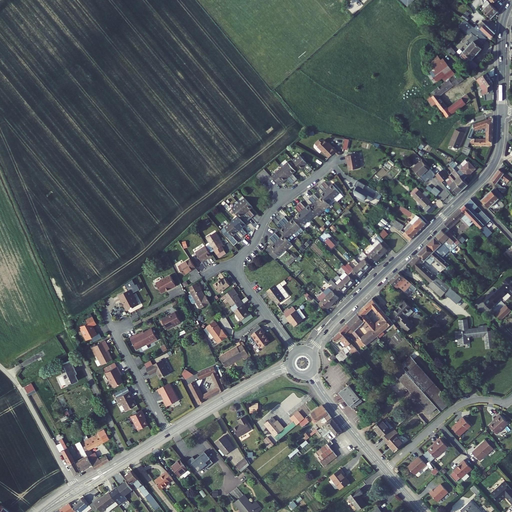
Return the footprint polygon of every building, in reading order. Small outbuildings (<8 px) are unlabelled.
[(494,6),(488,0),(479,0),(481,2),(478,4),(487,13),(494,6)] [(491,27),(478,15),(474,20),(473,19),(470,22),(472,23),(482,31),(483,30),(487,33),(491,27)] [(470,22),(464,17),(459,23),(466,30),(472,23),(470,22)] [(469,35),(457,50),(464,57),(468,53),(469,54),(479,43),(469,35)] [(446,49),(452,55),(455,51),(449,45),(446,49)] [(452,71),(439,54),(427,63),(439,80),(452,71)] [(455,68),(452,71),(439,80),(428,88),(431,92),(426,95),(425,94),(422,96),(423,98),(427,104),(431,101),(445,118),(455,111),(457,112),(470,102),(466,97),(468,96),(463,90),(458,94),(459,95),(444,107),(434,94),(452,80),(453,81),(461,76),(455,68)] [(489,78),(482,69),(473,76),(477,82),(482,78),(485,82),(485,88),(489,88),(489,78)] [(480,86),(485,82),(482,78),(477,82),(480,86)] [(481,130),(487,130),(488,113),(467,122),(469,126),(481,121),(481,130)] [(459,129),(449,126),(444,142),(454,145),(459,129)] [(469,135),(466,134),(466,137),(469,138),(469,140),(487,140),(487,130),(481,130),(481,134),(469,133),(469,135)] [(330,146),(327,143),(321,137),(318,139),(316,137),(312,140),(311,144),(317,152),(320,150),(325,156),(334,148),(331,145),(330,146)] [(469,155),(470,148),(464,147),(462,153),(469,155)] [(353,153),(342,155),(343,161),(344,160),(345,163),(344,164),(345,169),(356,167),(353,153)] [(309,172),(312,169),(299,155),(296,157),(297,158),(294,161),(300,168),(303,165),(304,167),(309,172)] [(461,163),(454,169),(461,176),(473,165),(467,158),(466,158),(463,156),(459,160),(461,163)] [(419,158),(417,160),(423,165),(425,167),(426,166),(426,165),(419,158)] [(434,158),(426,165),(426,166),(428,167),(435,160),(434,158)] [(390,160),(384,166),(388,170),(394,163),(390,160)] [(423,165),(417,160),(410,167),(418,174),(425,167),(423,165)] [(282,167),(294,181),(297,178),(292,173),(291,172),(295,169),(288,161),(284,164),(285,165),(282,167)] [(436,165),(430,170),(438,178),(441,176),(454,191),(459,186),(446,171),(444,173),(436,165)] [(379,179),(388,170),(383,166),(375,174),(379,179)] [(454,169),(452,166),(446,171),(459,186),(465,180),(461,176),(454,169)] [(291,183),(294,181),(282,167),(279,170),(279,169),(271,175),(281,186),(284,183),(283,181),(282,180),(285,177),(287,178),(291,183)] [(500,169),(493,180),(498,183),(501,178),(508,183),(511,177),(500,169)] [(324,180),(321,182),(333,196),(334,197),(336,199),(340,195),(341,196),(343,194),(333,183),(330,186),(329,185),(324,180)] [(364,184),(356,180),(354,185),(356,186),(353,191),(354,194),(363,200),(365,197),(371,200),(374,194),(362,187),(364,184)] [(333,196),(321,182),(319,185),(323,190),(324,191),(321,194),(322,195),(323,196),(328,202),(331,199),(330,198),(333,196)] [(480,197),(487,205),(495,198),(501,204),(503,202),(497,196),(499,194),(492,186),(480,197)] [(434,187),(431,192),(437,196),(440,190),(434,187)] [(416,188),(410,193),(422,205),(420,206),(423,209),(429,203),(426,200),(427,199),(416,188)] [(315,192),(312,195),(324,209),(327,207),(326,206),(329,203),(328,202),(323,196),(320,199),(319,198),(315,192)] [(324,209),(312,195),(309,197),(313,203),(314,204),(311,207),(316,213),(317,213),(317,214),(320,211),(321,212),(324,209)] [(238,205),(250,218),(253,216),(248,210),(247,209),(251,206),(244,198),(240,202),(241,202),(238,205)] [(473,198),(467,204),(474,211),(480,205),(473,198)] [(301,201),(298,204),(311,219),(314,216),(313,215),(316,213),(311,207),(311,206),(310,205),(306,208),(305,207),(301,201)] [(311,219),(298,204),(295,206),(300,212),(301,213),(297,216),(298,217),(295,220),(301,227),(304,224),(304,223),(307,220),(308,221),(311,219)] [(474,211),(467,204),(463,207),(468,212),(468,213),(476,222),(479,224),(479,223),(483,227),(486,224),(474,211)] [(250,218),(238,205),(235,207),(231,210),(237,217),(238,218),(242,214),(243,216),(248,221),(250,218)] [(447,223),(452,227),(456,223),(460,227),(462,227),(466,231),(476,222),(468,213),(468,212),(463,207),(447,223)] [(416,229),(409,222),(406,219),(405,219),(401,218),(396,215),(393,220),(403,229),(401,231),(407,238),(416,229)] [(409,222),(416,229),(424,221),(418,215),(417,215),(409,222)] [(231,223),(243,236),(246,234),(241,229),(240,227),(244,224),(239,219),(238,218),(237,217),(233,220),(234,220),(231,223)] [(295,233),(282,218),(279,221),(284,226),(285,227),(281,231),(285,235),(286,236),(287,238),(291,235),(292,236),(295,233)] [(240,239),(243,236),(231,223),(228,226),(227,225),(220,231),(226,237),(229,234),(231,236),(234,233),(236,234),(240,239)] [(443,223),(440,226),(453,239),(456,236),(443,223)] [(453,239),(440,226),(434,234),(441,241),(446,246),(450,242),(451,243),(453,241),(452,240),(453,239)] [(384,229),(379,234),(383,239),(389,234),(384,229)] [(223,246),(214,233),(205,239),(208,243),(205,245),(205,246),(209,252),(210,253),(213,251),(216,255),(222,251),(220,248),(223,246)] [(273,235),(286,250),(289,248),(288,247),(292,244),(288,239),(287,238),(286,236),(282,239),(281,238),(276,233),(273,235)] [(286,250),(273,235),(270,238),(275,243),(276,244),(272,247),(271,246),(268,249),(276,259),(279,256),(279,255),(282,252),(283,253),(286,250)] [(433,235),(426,242),(433,249),(439,243),(447,250),(449,248),(446,246),(441,241),(440,241),(433,235)] [(382,240),(375,247),(382,254),(387,249),(386,248),(388,246),(382,240)] [(417,250),(425,258),(431,251),(445,264),(447,262),(433,249),(426,242),(425,242),(417,250)] [(212,257),(205,247),(195,254),(201,262),(207,258),(208,260),(212,257)] [(368,255),(373,260),(375,258),(377,260),(382,254),(375,247),(368,255)] [(417,250),(414,254),(422,261),(425,258),(417,250)] [(414,254),(408,259),(430,279),(438,271),(435,269),(433,271),(422,261),(414,254)] [(360,263),(367,270),(372,264),(371,263),(373,260),(368,255),(360,263)] [(184,276),(195,269),(190,260),(178,268),(184,276)] [(360,263),(351,271),(356,276),(359,274),(360,276),(367,270),(360,263)] [(345,270),(340,275),(343,279),(350,286),(356,280),(354,278),(356,276),(351,271),(349,274),(345,270)] [(388,279),(397,286),(404,278),(410,283),(412,282),(398,270),(388,279)] [(438,271),(430,279),(428,282),(440,294),(444,289),(450,284),(439,274),(440,273),(438,271)] [(176,288),(171,277),(157,284),(161,294),(166,292),(166,291),(169,290),(170,290),(170,291),(176,288)] [(228,286),(223,279),(220,281),(220,280),(212,285),(216,292),(224,287),(225,288),(228,286)] [(343,279),(335,287),(340,292),(343,289),(345,291),(350,286),(343,279)] [(492,307),(495,311),(511,294),(511,280),(510,279),(484,303),(490,310),(492,307)] [(463,295),(450,284),(444,289),(457,301),(463,295)] [(195,285),(189,288),(191,292),(190,293),(200,309),(210,303),(206,297),(204,298),(198,288),(197,288),(195,285)] [(275,286),(274,285),(271,288),(282,301),(285,299),(288,296),(288,295),(282,287),(278,290),(275,286)] [(327,295),(334,302),(340,295),(339,294),(340,292),(335,287),(327,295)] [(277,305),(282,301),(271,288),(266,292),(269,294),(267,295),(272,301),(273,300),(277,305)] [(138,305),(130,290),(119,295),(123,303),(125,306),(127,311),(138,305)] [(244,305),(232,290),(223,297),(232,308),(231,309),(234,313),(244,305)] [(319,303),(324,308),(328,305),(329,306),(334,302),(327,295),(319,303)] [(367,309),(375,301),(371,296),(362,305),(367,309)] [(409,306),(410,306),(403,299),(393,309),(400,316),(400,315),(403,319),(413,309),(409,306)] [(495,314),(500,320),(511,310),(505,304),(495,314)] [(246,309),(244,305),(234,313),(242,323),(242,322),(250,316),(245,310),(246,309)] [(292,307),(283,314),(286,318),(293,313),(295,311),(292,307)] [(372,322),(364,312),(360,307),(356,311),(375,334),(392,320),(387,315),(384,312),(372,322)] [(295,311),(293,313),(301,322),(303,320),(296,311),(295,311)] [(375,334),(356,311),(346,321),(351,327),(353,330),(360,323),(367,332),(359,338),(364,344),(376,335),(375,334)] [(180,323),(175,312),(168,315),(169,315),(162,319),(166,328),(174,325),(180,323)] [(295,327),(301,322),(293,313),(286,318),(289,322),(290,321),(295,327)] [(97,322),(94,315),(87,318),(88,321),(81,324),(83,328),(82,328),(84,333),(86,339),(92,336),(92,335),(97,333),(94,326),(92,327),(92,325),(97,322)] [(242,322),(245,326),(254,319),(251,315),(250,316),(242,322)] [(465,317),(458,317),(459,328),(455,328),(455,335),(458,335),(458,340),(469,339),(469,335),(482,334),(483,346),(491,345),(490,329),(485,329),(485,323),(477,324),(477,326),(466,327),(465,317)] [(207,326),(208,327),(214,337),(218,343),(228,337),(223,330),(221,331),(215,321),(207,326)] [(346,321),(338,328),(339,329),(345,337),(350,334),(360,347),(364,344),(359,338),(353,330),(351,327),(346,321)] [(253,335),(262,329),(258,324),(249,331),(253,335)] [(133,333),(126,336),(133,348),(144,342),(144,343),(154,338),(148,327),(134,334),(133,333)] [(214,337),(208,327),(204,329),(210,339),(214,337)] [(253,335),(252,336),(262,349),(270,343),(264,335),(266,333),(262,328),(262,329),(253,335)] [(330,336),(334,341),(338,338),(345,346),(347,344),(353,351),(355,349),(345,337),(339,329),(330,336)] [(105,339),(91,346),(95,354),(96,354),(101,363),(111,358),(107,349),(109,348),(105,339)] [(249,357),(243,346),(238,349),(237,348),(220,358),(226,368),(243,358),(245,360),(249,357)] [(340,350),(333,355),(337,361),(344,355),(340,350)] [(77,374),(67,354),(60,358),(69,378),(77,374)] [(167,374),(160,360),(151,365),(149,361),(143,364),(145,368),(144,368),(148,375),(155,372),(158,379),(167,374)] [(120,373),(117,366),(116,366),(114,361),(104,366),(107,370),(105,371),(112,386),(122,381),(118,374),(120,373)] [(438,408),(448,399),(412,361),(396,376),(428,410),(435,404),(438,408)] [(212,366),(195,373),(195,374),(197,377),(186,382),(196,402),(213,393),(210,388),(198,394),(193,385),(195,385),(200,379),(199,377),(209,373),(211,377),(216,374),(212,366)] [(185,380),(192,376),(188,369),(181,373),(185,380)] [(351,405),(360,398),(347,382),(353,378),(350,374),(343,379),(346,383),(338,389),(351,405)] [(35,386),(31,379),(24,383),(27,390),(35,386)] [(177,398),(167,381),(156,388),(158,392),(159,392),(163,399),(162,400),(165,405),(177,398)] [(220,382),(215,385),(218,391),(223,388),(220,382)] [(213,393),(218,391),(215,385),(210,388),(213,393)] [(132,397),(129,390),(115,397),(117,402),(119,401),(123,408),(133,403),(130,398),(132,397)] [(324,408),(322,406),(312,413),(313,416),(324,408)] [(142,414),(139,408),(128,414),(135,427),(140,425),(141,425),(143,424),(144,423),(145,423),(141,415),(142,414)] [(313,416),(312,417),(316,422),(321,418),(324,423),(332,418),(324,408),(313,416)] [(290,416),(295,423),(298,421),(303,418),(298,410),(290,416)] [(491,419),(485,424),(493,433),(504,422),(496,413),(490,418),(491,419)] [(274,416),(265,422),(275,436),(285,429),(280,421),(278,422),(274,416)] [(298,421),(302,426),(309,421),(305,416),(303,418),(298,421)] [(467,425),(459,416),(456,419),(456,420),(448,427),(456,435),(467,425)] [(247,424),(248,423),(245,417),(239,421),(241,424),(233,429),(238,438),(250,431),(247,424)] [(331,432),(335,437),(343,431),(333,418),(316,431),(320,436),(322,435),(324,437),(331,432)] [(382,423),(379,420),(370,428),(381,440),(392,430),(384,421),(382,423)] [(84,443),(107,431),(105,425),(76,440),(89,464),(103,455),(100,451),(98,452),(97,449),(89,453),(84,443)] [(392,430),(381,440),(392,452),(400,444),(392,435),(395,433),(392,430)] [(58,449),(65,462),(72,458),(61,435),(57,437),(58,440),(53,443),(57,449),(58,449)] [(223,436),(215,442),(225,455),(233,448),(223,436)] [(267,436),(263,440),(270,447),(274,444),(267,436)] [(444,447),(436,438),(430,443),(431,444),(424,450),(419,455),(426,462),(431,458),(432,458),(444,447)] [(78,470),(89,464),(76,440),(76,439),(71,441),(74,447),(75,446),(80,455),(75,457),(76,459),(73,461),(78,470)] [(490,448),(482,439),(469,452),(477,460),(490,448)] [(331,440),(314,452),(323,465),(336,455),(329,445),(333,442),(331,440)] [(297,448),(289,455),(291,457),(299,450),(297,448)] [(193,457),(188,461),(191,465),(193,464),(199,471),(204,467),(205,469),(214,462),(204,451),(195,459),(193,457)] [(105,460),(104,457),(103,455),(89,464),(90,466),(92,469),(105,460)] [(422,465),(415,457),(404,467),(411,475),(422,465)] [(71,474),(78,470),(73,461),(72,458),(65,462),(71,474)] [(189,469),(181,459),(172,466),(180,477),(189,469)] [(236,466),(241,472),(245,469),(249,466),(245,459),(236,466)] [(468,468),(460,459),(456,463),(457,464),(450,470),(458,478),(468,468)] [(151,507),(124,470),(117,475),(124,484),(126,483),(137,497),(147,510),(151,507)] [(168,481),(172,478),(166,470),(162,473),(163,474),(154,481),(160,489),(169,482),(168,481)] [(341,470),(330,477),(339,491),(348,485),(343,478),(345,477),(341,470)] [(508,504),(511,500),(511,494),(509,491),(500,481),(487,494),(495,502),(501,496),(508,504)] [(137,497),(126,483),(124,484),(135,498),(137,497)] [(429,491),(426,494),(434,503),(444,493),(437,485),(430,492),(429,491)] [(348,496),(357,509),(365,504),(359,495),(362,493),(359,489),(348,496)] [(123,492),(116,498),(121,505),(125,511),(132,505),(123,492)] [(245,495),(237,502),(242,508),(244,511),(253,511),(255,511),(257,511),(261,509),(256,502),(252,505),(245,495)] [(116,498),(115,497),(108,503),(108,501),(101,507),(104,511),(112,511),(121,505),(116,498)] [(84,499),(75,506),(79,511),(92,511),(93,511),(84,499)] [(478,511),(467,500),(457,509),(459,511),(461,511),(464,511),(478,511)] [(62,509),(64,511),(73,511),(75,511),(76,511),(79,511),(75,506),(72,503),(62,509)]
